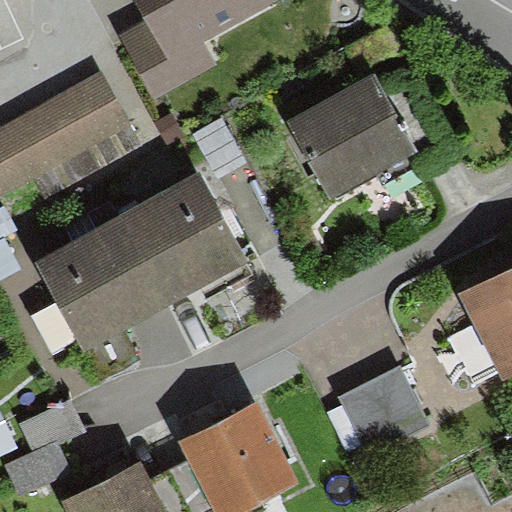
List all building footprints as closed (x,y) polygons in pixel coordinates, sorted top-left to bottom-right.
[(143,0),(149,11),(119,27),(155,93),(218,58),(201,26),(250,0),(143,0)] [(288,105),(333,186),(420,138),(376,57),(288,105)] [(0,121),(0,189),(1,191),(35,173),(46,194),(145,140),(103,65),(0,121)] [(35,245),(84,332),(80,334),(99,369),(138,348),(118,313),(249,240),(200,153),(35,245)] [(19,224),(5,199),(0,201),(0,234),(6,232),(19,224)] [(0,272),(22,262),(6,232),(0,234),(0,272)] [(511,251),(463,276),(504,357),(511,353),(511,251)] [(338,388),(370,450),(432,418),(399,356),(338,388)] [(224,507),(303,467),(260,383),(177,425),(189,448),(153,466),(143,445),(61,486),(74,511),(199,511),(220,501),(224,507)] [(5,386),(0,388),(0,455),(29,443),(5,386)] [(74,464),(61,436),(87,423),(72,391),(19,418),(33,445),(8,459),(19,488),(74,464)]
